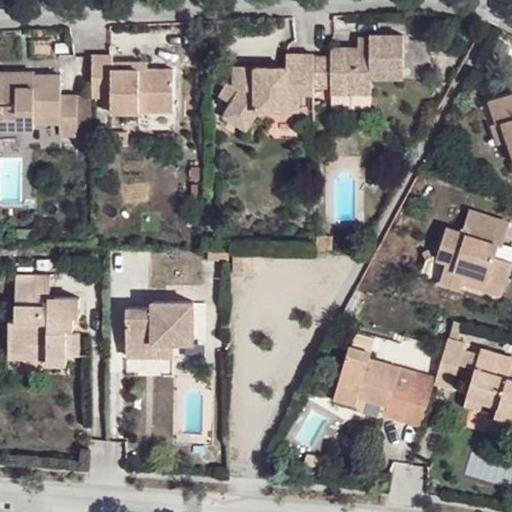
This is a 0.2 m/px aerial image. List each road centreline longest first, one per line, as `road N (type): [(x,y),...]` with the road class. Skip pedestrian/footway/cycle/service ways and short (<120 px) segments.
road 1 (residential): [(0,498),(281,511)]
road 2 (residential): [(0,14),(233,0)]
